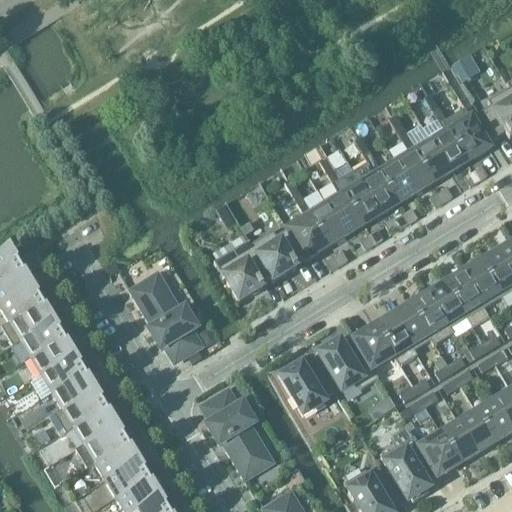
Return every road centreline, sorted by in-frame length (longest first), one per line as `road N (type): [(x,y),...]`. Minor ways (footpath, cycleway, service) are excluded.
road 1 (residential): [(171,399),(511,192)]
road 2 (residential): [(171,399),(71,245)]
road 3 (residential): [(238,511),(171,399)]
